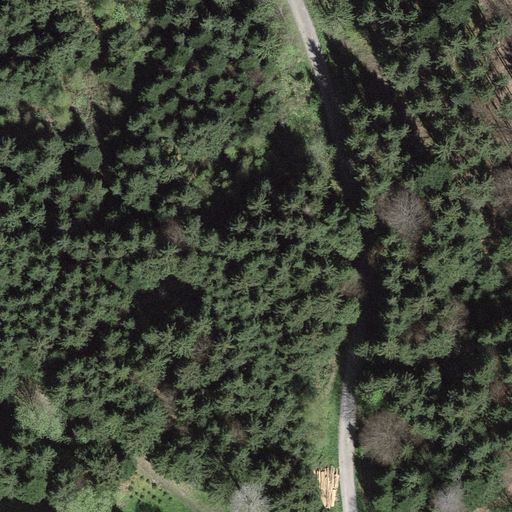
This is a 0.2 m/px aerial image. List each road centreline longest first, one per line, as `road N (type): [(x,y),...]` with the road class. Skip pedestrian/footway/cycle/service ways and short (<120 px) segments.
road 1 (track): [(295,0),(358,188),(346,453),(357,511)]
road 2 (track): [(0,379),(85,422),(187,511)]
road 3 (track): [(511,353),(355,373)]
